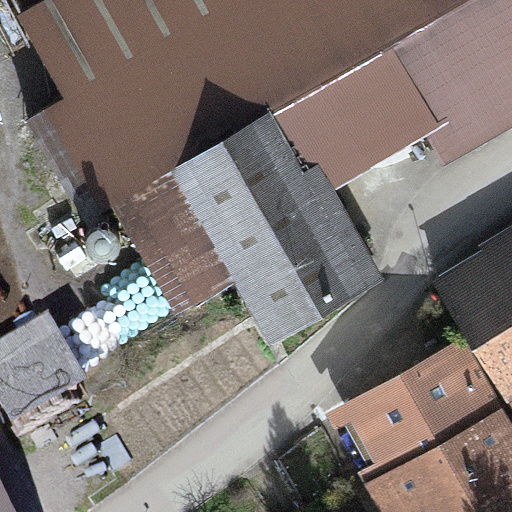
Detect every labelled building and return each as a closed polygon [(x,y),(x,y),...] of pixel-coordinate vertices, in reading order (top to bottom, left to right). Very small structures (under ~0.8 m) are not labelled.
[(46,117),(106,219),(326,92),(381,61),(442,25),(426,0),(60,0),(19,24),(66,106),(46,117)] [(511,0),(426,0),(442,25),(381,61),(445,167),(511,127),(511,0)] [(271,350),(389,284),(323,166),(351,137),(326,92),(106,219),(166,324),(235,285),(271,350)] [(511,240),(437,288),(511,404),(511,240)] [(0,400),(20,439),(99,399),(67,336),(0,369),(0,400)] [(333,415),(366,479),(493,412),(457,346),(333,415)] [(511,511),(511,447),(493,412),(366,479),(383,511),(511,511)]
